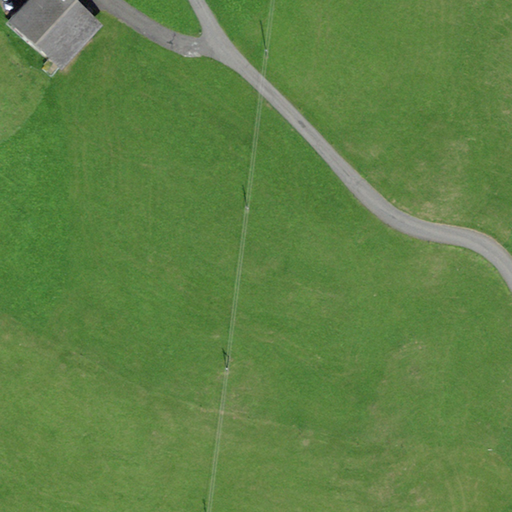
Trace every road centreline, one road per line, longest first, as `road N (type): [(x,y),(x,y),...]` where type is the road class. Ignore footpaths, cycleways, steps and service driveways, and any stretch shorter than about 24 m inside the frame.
road 1 (unclassified): [(511,273),(488,248),(414,226),(369,197),(226,48),(197,0)]
road 2 (track): [(108,0),(175,40),(226,48)]
